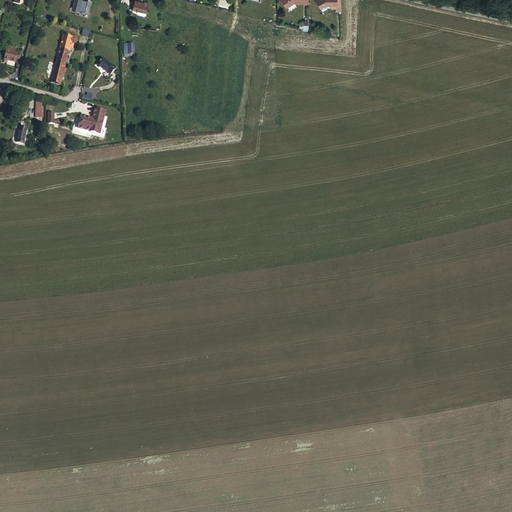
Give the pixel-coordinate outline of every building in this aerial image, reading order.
[(85,0),(73,0),(72,8),(83,11),(85,0)] [(133,9),(138,10),(146,12),(149,3),(144,2),(144,3),(135,0),(133,9)] [(75,38),(64,35),(51,82),(59,84),(68,51),(69,51),(70,48),(72,49),(75,38)] [(133,44),(124,44),(124,55),(134,54),(133,44)] [(13,50),(9,49),(9,52),(6,51),(3,60),(7,61),(6,64),(6,65),(13,67),(16,54),(12,53),(13,50)] [(104,58),(99,64),(103,67),(111,75),(116,68),(113,65),(112,66),(104,58)] [(95,108),(92,119),(87,118),(88,117),(80,115),(79,122),(82,123),(81,129),(91,131),(97,132),(100,133),(105,111),(95,108)] [(26,128),(19,127),(16,142),(23,144),(26,134),(24,134),(26,128)]
